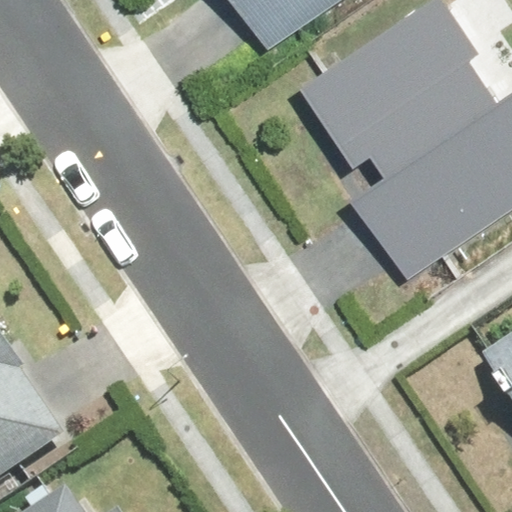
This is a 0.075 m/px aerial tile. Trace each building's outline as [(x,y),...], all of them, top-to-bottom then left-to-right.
[(225,0),(270,63),(353,4),(350,0),(225,0)] [(475,47),(442,0),(420,0),(291,90),(345,165),(363,153),(377,174),(344,195),(403,281),(511,204),(511,79),(491,93),(463,55),(475,47)] [(511,334),(479,356),(511,406),(511,334)] [(0,487),(69,441),(52,416),(0,339),(0,487)] [(76,511),(61,488),(24,511),(76,511)]
